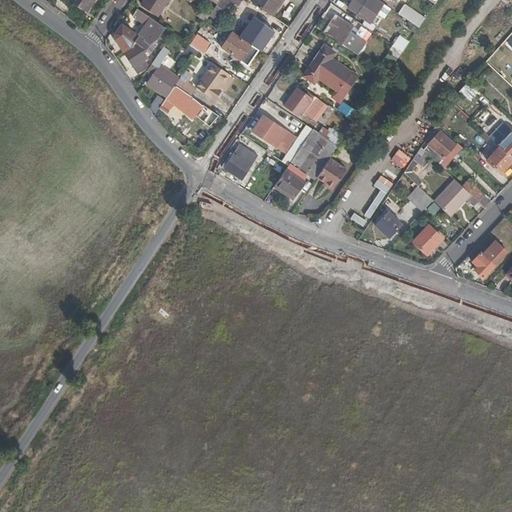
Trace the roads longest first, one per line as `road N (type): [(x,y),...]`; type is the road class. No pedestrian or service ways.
road 1 (residential): [(201,176),(0,481)]
road 2 (residential): [(201,176),(300,230),(430,280)]
road 3 (residential): [(201,176),(321,0)]
road 4 (residential): [(87,48),(148,131),(201,176)]
